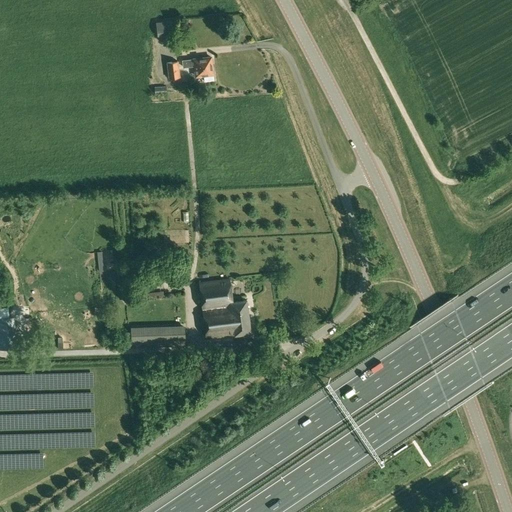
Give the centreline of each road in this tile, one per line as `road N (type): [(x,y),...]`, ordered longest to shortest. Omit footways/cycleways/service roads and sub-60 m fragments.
road 1 (unclassified): [(56,511),(351,308),(365,262),(338,186)]
road 2 (track): [(304,343),(201,346),(195,338),(185,96),(161,80),(160,54)]
road 3 (motorway): [(511,289),(181,511)]
road 4 (secondary): [(510,511),(372,171)]
road 5 (motorway): [(257,511),(511,340)]
road 6 (unclassified): [(461,181),(437,176),(344,0)]
road 7 (track): [(201,346),(0,354)]
road 8 (secondary): [(372,171),(286,0)]
road 9 (unclassified): [(338,186),(289,58),(261,46)]
